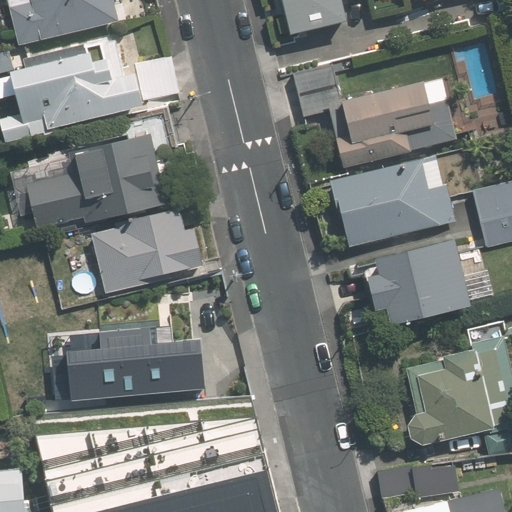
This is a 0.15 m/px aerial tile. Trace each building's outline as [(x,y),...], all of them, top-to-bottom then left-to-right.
[(13,0),(24,44),(128,19),(122,0),(13,0)] [(292,0),(298,27),(354,15),(351,0),(292,0)] [(9,138),(152,104),(144,71),(127,75),(120,44),(21,67),(32,110),(4,117),(9,138)] [(335,61),(298,70),(308,112),(337,105),(350,162),(463,134),(447,69),(343,94),(335,61)] [(90,222),(176,201),(159,131),(75,151),(79,171),(33,182),(43,226),(88,216),(90,222)] [(338,174),(354,243),(459,218),(443,149),(338,174)] [(511,179),(477,186),(488,244),(511,239),(511,179)] [(194,227),(188,205),(122,221),(123,226),(72,239),(77,258),(93,254),(96,264),(103,262),(110,292),(214,268),(203,225),(194,227)] [(464,231),(384,249),(388,265),(377,268),(385,303),(396,300),(400,317),(479,299),(464,231)] [(71,394),(205,381),(200,334),(154,339),(152,322),(99,327),(101,344),(66,347),(71,394)] [(429,439),(511,419),(511,344),(509,330),(473,339),(475,345),(411,360),(422,408),(414,420),(417,433),(429,439)] [(246,402),(37,441),(55,511),(279,511),(275,499),(246,402)] [(419,495),(463,490),(459,461),(435,464),(434,461),(381,467),(384,495),(418,491),(419,495)] [(36,511),(32,464),(0,467),(0,511),(36,511)] [(456,511),(511,511),(511,501),(508,502),(504,483),(453,496),(456,511)]
